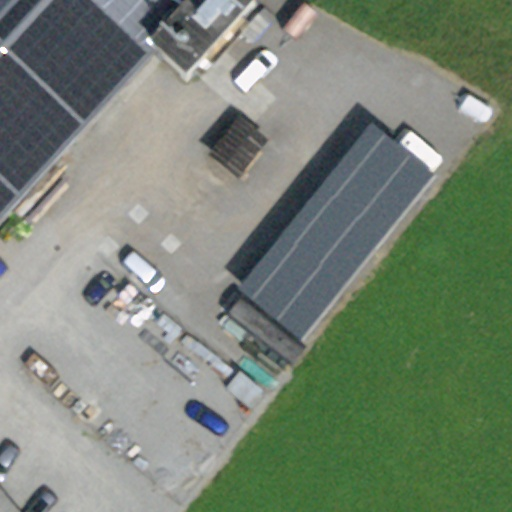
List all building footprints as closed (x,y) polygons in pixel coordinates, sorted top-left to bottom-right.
[(153,0),(0,0),(0,204),(123,68),(157,98),(225,23),(199,0),(162,0),(158,4),(153,0)] [(272,53),(215,148),(250,169),(307,73),(272,53)] [(238,278),(302,331),(440,169),(376,116),(238,278)] [(182,311),(81,412),(112,443),(166,390),(174,398),(222,350),(182,311)] [(82,511),(0,400),(0,511),(82,511)]
